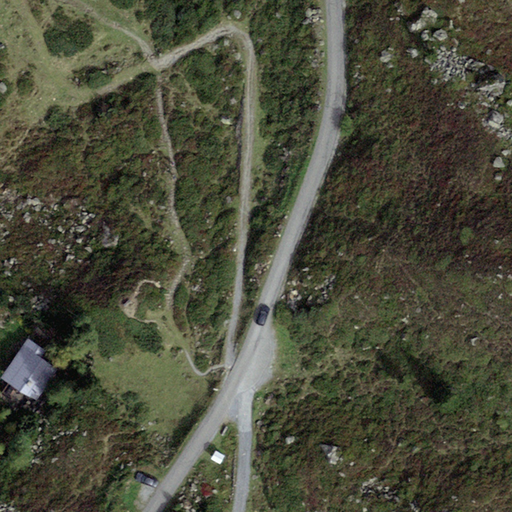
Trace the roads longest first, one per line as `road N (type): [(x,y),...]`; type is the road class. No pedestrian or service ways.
road 1 (track): [(164,69),(225,29),(246,41),(231,395),(239,511)]
road 2 (tertiary): [(331,0),(331,111),(284,256),(231,395),(150,511)]
road 3 (track): [(19,0),(76,103),(164,69)]
